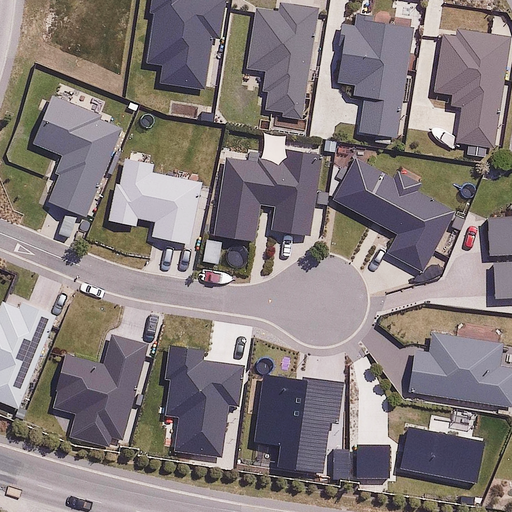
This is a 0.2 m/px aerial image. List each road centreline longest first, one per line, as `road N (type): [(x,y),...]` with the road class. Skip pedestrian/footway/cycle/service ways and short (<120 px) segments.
road 1 (residential): [(319,299),(146,287),(0,233)]
road 2 (unclassified): [(0,471),(139,511)]
